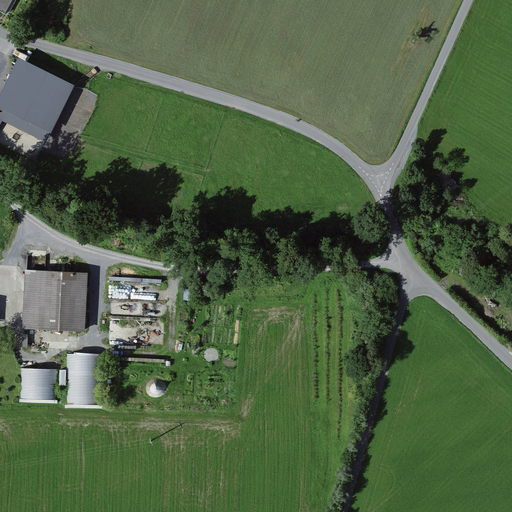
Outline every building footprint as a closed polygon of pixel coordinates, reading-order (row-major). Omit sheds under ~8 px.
[(15,0),(0,0),(0,14),(6,18),(15,0)] [(77,87),(23,61),(1,108),(55,133),(77,87)] [(90,275),(29,272),(28,329),(90,331),(90,275)] [(67,357),(67,404),(101,404),(101,357),(67,357)] [(20,399),(56,399),(56,370),(20,370),(20,399)]
